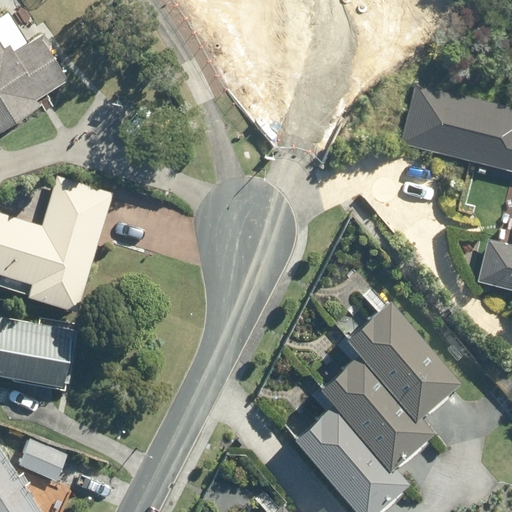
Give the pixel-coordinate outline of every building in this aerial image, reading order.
[(0,129),(37,106),(34,101),(65,81),(37,37),(10,53),(6,47),(2,50),(0,47),(0,129)] [(398,143),(511,172),(511,247),(487,240),(476,283),(511,292),(511,110),(413,85),(398,143)] [(0,275),(30,285),(26,298),(74,313),(111,195),(55,177),(40,227),(0,213),(0,275)] [(360,354),(405,405),(411,400),(416,407),(450,379),(384,303),(345,336),(360,354)] [(0,378),(11,381),(11,383),(63,392),(74,331),(0,318),(0,378)] [(425,429),(405,405),(360,354),(321,386),(334,402),(380,455),(386,451),(392,458),(425,429)] [(380,455),(334,402),(295,435),(354,504),(360,500),(366,507),(400,478),(380,455)] [(65,456),(28,439),(16,465),(54,482),(65,456)] [(0,511),(38,511),(21,486),(24,484),(18,476),(16,477),(0,453),(0,511)] [(286,511),(267,490),(255,500),(264,511),(286,511)]
